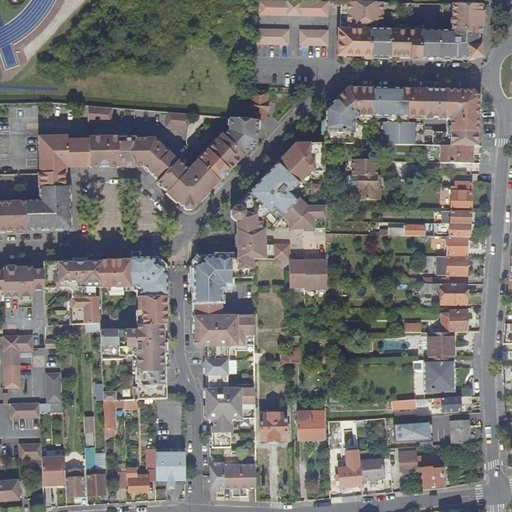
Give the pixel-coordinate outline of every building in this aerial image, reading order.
[(328,19),(328,8),(328,4),(260,3),(259,18),(328,19)] [(480,8),(439,6),(438,33),(412,33),(412,6),(340,4),(340,8),(340,59),(467,61),(481,60),(477,46),(478,36),(480,36),(480,8)] [(261,47),(288,47),(288,32),(258,32),(256,47),(261,47)] [(300,48),(327,48),(328,33),(300,33),(300,48)] [(379,146),(415,147),(416,118),(423,118),(425,118),(435,118),(446,119),(446,133),(432,133),(432,147),(440,147),(472,147),(476,147),(476,134),(478,134),(478,99),(472,92),(436,91),(425,91),(350,89),(325,111),(324,123),(322,123),(322,132),(324,132),(324,145),(379,146)] [(265,122),(268,93),(252,92),(249,121),(229,119),(229,132),(223,137),(221,135),(186,170),(178,162),(159,182),(157,183),(168,194),(166,195),(176,204),(177,204),(179,206),(184,206),(193,206),(196,207),(256,144),(258,121),(265,122)] [(88,121),(88,123),(111,123),(111,108),(88,106),(88,110),(88,121)] [(166,128),(189,131),(190,115),(168,114),(166,128)] [(64,167),(88,167),(88,141),(67,141),(66,137),(38,138),(39,174),(39,175),(37,175),(38,188),(39,188),(39,202),(0,202),(0,232),(27,232),(27,230),(69,229),(68,188),(65,188),(65,182),(64,167)] [(88,167),(136,167),(137,139),(135,139),(118,138),(118,137),(88,137),(88,141),(88,167)] [(178,162),(170,154),(164,149),(155,139),(137,139),(136,167),(141,165),(159,182),(178,162)] [(237,259),(231,259),(231,284),(252,285),(252,260),(288,261),(288,246),(263,245),(263,231),(325,230),(325,222),(325,210),(324,145),(295,145),(268,173),(236,207),(234,207),(230,212),(231,218),(236,222),(238,222),(237,245),(237,259)] [(472,166),(472,147),(440,147),(440,165),(472,166)] [(380,202),(380,191),(376,187),(376,177),(380,176),(380,161),(352,161),(352,176),(348,176),(344,180),(344,186),(349,190),(356,190),(356,201),(380,202)] [(438,213),(470,213),(471,185),(453,184),(453,188),(439,188),(438,213)] [(450,225),(470,226),(470,225),(473,225),(475,213),(470,213),(438,213),(438,220),(442,220),(442,225),(450,225)] [(469,238),(470,226),(450,225),(449,237),(466,238),(469,238)] [(404,236),(424,237),(424,227),(404,227),(404,236)] [(466,248),(466,238),(449,237),(447,237),(447,257),(466,258),(470,258),(470,248),(466,248)] [(466,279),(466,258),(447,257),(438,257),(438,275),(447,276),(447,279),(466,279)] [(223,284),(231,284),(231,259),(231,258),(201,258),(200,262),(195,267),(194,267),(194,269),(194,284),(194,303),(220,302),(220,287),(223,284)] [(165,400),(164,357),(164,341),(164,335),(163,326),(167,326),(166,298),(164,298),(163,275),(163,267),(163,265),(161,263),(159,261),(148,261),(128,261),(112,262),(86,262),(71,262),(56,262),(44,262),(45,270),(45,291),(45,326),(59,326),(78,325),(85,325),(99,325),(99,332),(103,402),(104,402),(123,401),(138,401),(156,400),(165,400)] [(326,284),(325,261),(297,261),(297,265),(288,265),(289,310),(326,311),(326,308),(326,284)] [(38,291),(45,291),(45,270),(38,271),(32,271),(32,268),(20,268),(3,269),(3,272),(0,271),(0,291),(3,292),(3,299),(17,298),(32,298),(32,291),(38,291)] [(467,286),(449,286),(424,285),(419,285),(419,291),(441,292),(441,306),(466,306),(467,286)] [(221,302),(220,302),(194,303),(195,316),(195,318),(195,341),(201,347),(208,346),(209,360),(206,360),(207,375),(210,375),(210,390),(210,419),(210,420),(213,421),(213,435),(211,435),(211,449),(223,449),(229,450),(230,427),(235,420),(253,420),(253,391),(253,347),(252,317),(222,317),(221,302)] [(452,334),(468,333),(468,312),(450,312),(450,320),(441,320),(441,334),(452,334)] [(59,336),(78,335),(78,325),(59,326),(59,336)] [(85,333),(99,332),(99,325),(85,325),(85,333)] [(427,362),(452,361),(452,334),(441,334),(427,334),(427,362)] [(32,352),(33,349),(33,336),(3,337),(3,353),(18,352),(32,352)] [(45,349),(59,349),(59,340),(45,340),(45,349)] [(289,349),(289,364),(299,364),(298,349),(297,349),(289,349)] [(19,388),(18,352),(3,353),(5,389),(19,388)] [(453,361),(452,361),(427,362),(422,361),(423,393),(453,393),(453,369),(453,361)] [(49,405),(62,405),(60,374),(45,374),(47,405),(49,405)] [(459,398),(430,400),(431,410),(438,409),(438,415),(460,413),(459,398)] [(112,409),(123,408),(123,401),(104,402),(106,437),(111,437),(111,434),(110,430),(113,429),(112,409)] [(138,401),(123,401),(123,408),(124,411),(138,410),(138,401)] [(13,419),(39,419),(39,405),(39,403),(10,404),(10,419),(13,419)] [(49,414),(62,414),(62,405),(49,405),(49,414)] [(308,418),(308,413),(295,414),(296,441),(323,440),(322,418),(308,418)] [(259,414),(259,442),(285,441),(285,415),(259,414)] [(88,429),(92,428),(92,418),(82,418),(83,435),(88,434),(88,429)] [(453,446),(468,445),(467,421),(449,422),(450,446),(453,446)] [(431,440),(430,422),(394,425),(395,442),(431,440)] [(20,460),(41,459),(40,444),(19,445),(19,458),(20,460)] [(85,471),(94,470),(93,455),(93,449),(84,449),(85,471)] [(422,490),(444,488),(440,457),(414,458),(414,453),(398,453),(399,471),(404,476),(416,475),(416,470),(420,470),(422,490)] [(184,482),(184,477),(184,454),(155,455),(155,474),(155,481),(166,482),(166,486),(166,491),(173,490),(173,485),(173,482),(184,482)] [(93,455),(94,470),(102,470),(101,455),(93,455)] [(42,486),(65,485),(64,472),(64,459),(41,459),(42,486)] [(359,462),(359,467),(360,482),(390,480),(389,461),(359,462)] [(215,499),(222,499),(221,467),(222,466),(222,464),(210,465),(209,477),(209,490),(215,490),(215,499)] [(231,499),(239,499),(238,466),(224,466),(224,464),(222,464),(222,466),(221,467),(222,499),(223,491),(231,491),(231,499)] [(245,491),(255,491),(254,467),(238,466),(239,499),(245,500),(245,491)] [(361,487),(360,482),(359,467),(338,469),(339,488),(361,487)] [(65,485),(65,498),(83,498),(81,471),(64,472),(65,485)] [(125,474),(125,481),(128,481),(129,495),(148,494),(148,483),(140,484),(139,481),(134,481),(134,478),(134,472),(125,472),(125,474)] [(118,491),(126,491),(125,481),(125,474),(118,474),(118,491)] [(85,478),(86,497),(104,496),(103,477),(85,478)] [(0,502),(19,501),(17,480),(0,482),(0,502)]
